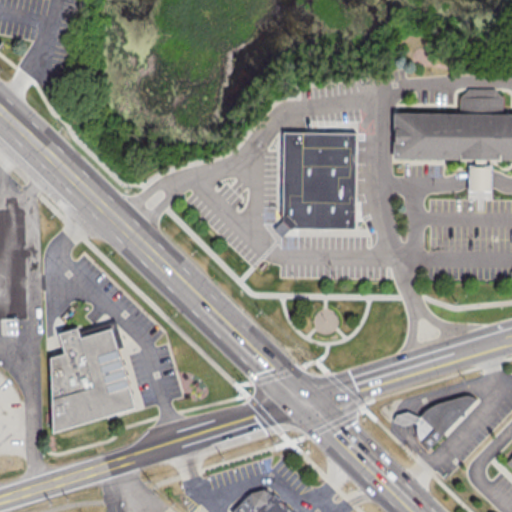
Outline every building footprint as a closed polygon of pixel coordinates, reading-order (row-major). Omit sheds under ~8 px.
[(396,115),(396,161),(461,162),(463,164),(472,165),(472,182),(471,194),(493,195),(493,182),(493,165),(502,165),(504,162),(511,162),(511,115),(507,115),(508,97),(499,89),(473,89),(464,97),(463,115),(396,115)] [(286,136),(360,137),(360,143),(371,142),(371,160),(359,160),(359,231),(298,230),(286,219),(286,136)] [(17,215),(0,215),(0,307),(19,307),(17,215)] [(114,332),(137,410),(54,438),(54,361),(67,357),(62,337),(80,331),(83,341),(114,332)] [(479,400),(433,451),(425,444),(427,441),(422,436),(422,430),(423,426),(419,424),(411,427),(408,427),(396,423),(399,416),(410,413),(413,414),(424,419),(429,414),(435,408),(444,403),(456,400),(467,397),(474,397),(479,400)] [(229,511),(228,511),(248,491),(265,487),(290,511),(229,511)]
